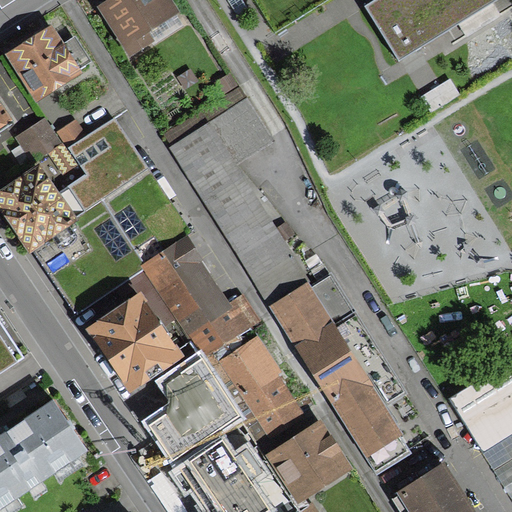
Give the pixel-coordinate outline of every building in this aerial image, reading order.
[(180,15),(170,0),(107,0),(95,8),(129,61),(156,43),(151,34),(180,15)] [(500,14),(493,3),(498,0),(376,0),(365,7),(400,62),(458,26),(464,36),(500,14)] [(74,35),(62,43),(51,26),(4,56),(36,106),(83,76),(79,69),(91,62),(74,35)] [(222,95),(237,85),(229,73),(214,83),(222,95)] [(459,95),(449,79),(421,96),(431,112),(459,95)] [(274,142),(239,87),(164,136),(171,146),(167,150),(264,300),(305,274),(309,271),(312,269),(303,254),(309,250),(238,165),(274,142)] [(0,133),(13,124),(0,105),(0,133)] [(47,152),(62,143),(55,133),(45,118),(15,138),(19,145),(9,152),(19,167),(29,160),(32,163),(47,152)] [(84,175),(57,193),(78,224),(34,253),(78,317),(133,280),(142,274),(138,269),(186,236),(192,233),(113,118),(87,135),(66,149),(78,167),(84,175)] [(87,135),(75,119),(55,133),(62,143),(66,149),(87,135)] [(62,143),(47,152),(64,177),(78,167),(66,149),(62,143)] [(57,193),(38,165),(0,191),(0,213),(29,257),(34,253),(78,224),(57,193)] [(200,360),(224,344),(261,319),(243,293),(231,301),(186,236),(138,269),(142,274),(176,324),(189,343),(200,360)] [(406,394),(321,264),(312,269),(309,271),(316,282),(312,284),(305,274),(264,300),(376,472),(406,453),(397,439),(403,435),(385,408),(406,394)] [(142,274),(133,280),(167,330),(176,324),(142,274)] [(171,399),(209,373),(200,360),(189,343),(176,351),(139,297),(85,333),(130,399),(158,380),(171,399)] [(0,379),(29,362),(0,314),(0,379)] [(278,432),(304,415),(281,381),(287,377),(258,335),(230,354),(224,344),(200,360),(209,373),(238,416),(258,446),(278,432)] [(448,399),(464,423),(511,392),(511,366),(508,361),(448,399)] [(238,416),(209,373),(171,399),(166,402),(171,409),(149,424),(173,460),(210,435),(238,416)] [(511,392),(464,423),(511,498),(511,392)] [(0,511),(4,511),(89,455),(53,402),(0,437),(0,511)] [(315,511),(308,500),(353,470),(320,421),(286,444),(266,457),(258,446),(238,416),(210,435),(232,467),(217,477),(240,511),(315,511)] [(286,444),(278,432),(258,446),(266,457),(286,444)] [(475,511),(444,464),(397,495),(408,511),(475,511)]
